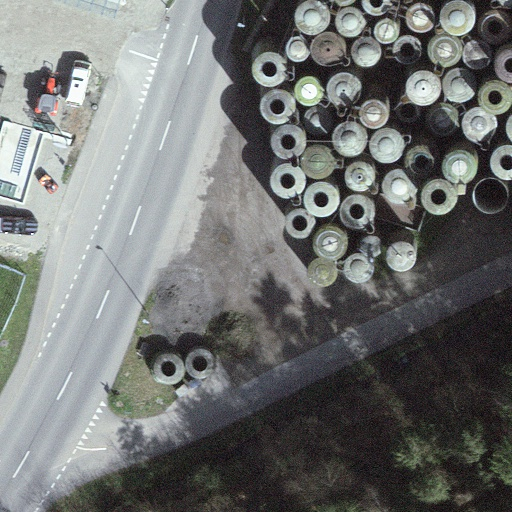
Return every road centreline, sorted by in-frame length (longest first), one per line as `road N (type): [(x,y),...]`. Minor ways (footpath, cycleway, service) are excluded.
road 1 (unclassified): [(34,441),(79,449),(132,442),(511,268)]
road 2 (secondary): [(208,0),(115,273),(34,441)]
